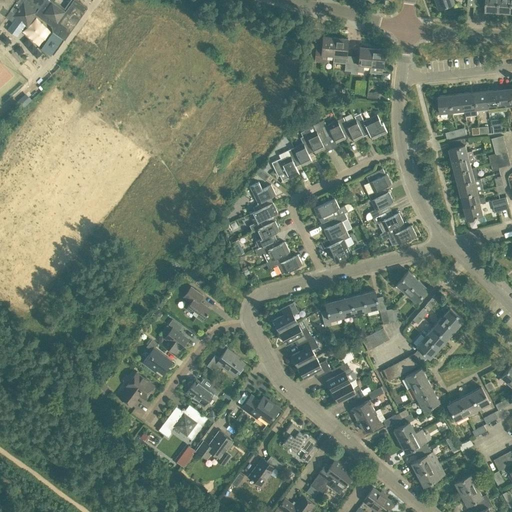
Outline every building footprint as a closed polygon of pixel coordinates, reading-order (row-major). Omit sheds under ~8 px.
[(11,0),(0,0),(0,20),(4,15),(0,12),(0,7),(2,4),(7,8),(11,0)] [(28,22),(35,12),(52,25),(53,31),(64,38),(64,39),(64,40),(87,7),(78,0),(76,3),(72,0),(69,0),(64,7),(53,0),(16,0),(10,10),(7,15),(13,20),(16,16),(26,22),(28,22)] [(454,0),(436,0),(440,9),(455,3),(454,0)] [(479,0),(479,1),(485,2),(485,11),(498,11),(498,0),(479,0)] [(511,0),(498,0),(498,11),(511,12),(511,0)] [(42,29),(44,22),(37,21),(35,28),(42,29)] [(31,26),(26,31),(30,36),(35,31),(31,26)] [(333,55),(335,37),(323,36),(321,49),(316,48),(315,61),(326,62),(327,55),(333,55)] [(348,38),(335,37),(333,55),(346,57),(344,71),(351,71),(352,59),(346,58),(348,38)] [(352,59),(351,71),(350,74),(357,74),(357,72),(363,72),(363,65),(370,66),(372,48),(372,47),(371,47),(361,44),(360,46),(358,59),(352,59)] [(372,48),(370,66),(370,72),(382,73),(385,49),(372,48)] [(24,92),(30,98),(38,88),(33,83),(24,92)] [(505,88),(487,90),(489,107),(490,112),(507,111),(506,105),(507,105),(505,88)] [(487,90),(475,92),(477,108),(489,107),(487,90)] [(379,100),(380,93),(367,91),(366,98),(379,100)] [(475,92),(463,93),(465,110),(466,114),(466,116),(477,115),(477,108),(475,92)] [(463,93),(451,94),(453,111),(465,110),(463,93)] [(453,111),(451,94),(439,96),(441,112),(448,112),(449,117),(453,116),(452,111),(453,111)] [(355,118),(363,136),(364,136),(363,135),(368,132),(372,139),(387,132),(383,122),(381,123),(377,114),(364,121),(361,115),(355,118)] [(363,136),(355,118),(346,123),(343,117),(337,120),(345,137),(345,136),(350,134),(354,141),(363,136)] [(323,120),(319,122),(327,140),(333,137),(336,143),(346,138),(345,136),(345,137),(337,120),(326,125),(323,120)] [(327,140),(319,122),(313,125),(303,129),(304,130),(313,149),(315,153),(325,148),(322,142),(327,140)] [(502,124),(493,125),(494,132),(503,131),(502,124)] [(466,127),(458,129),(459,136),(468,134),(466,127)] [(459,136),(458,129),(445,132),(447,140),(459,136)] [(303,143),(293,147),(300,162),(302,166),(312,161),(307,152),(313,149),(304,130),(300,132),(302,137),(300,137),(303,143)] [(493,145),(505,142),(504,136),(491,138),(493,145)] [(472,150),(468,151),(466,145),(464,146),(462,139),(448,142),(452,160),(474,155),(472,150)] [(506,147),(505,142),(493,145),(495,150),(506,147)] [(300,162),(293,147),(287,150),(290,156),(281,160),(280,158),(271,162),(278,176),(280,175),(282,180),(289,177),(289,178),(299,174),(295,165),(300,162)] [(508,153),(506,147),(495,150),(495,153),(496,156),(508,153)] [(496,156),(495,153),(488,155),(490,163),(509,158),(508,153),(496,156)] [(474,155),(452,160),(455,172),(472,167),(471,162),(475,161),(474,155)] [(509,158),(490,163),(493,171),(500,169),(499,168),(511,165),(509,158)] [(472,167),(455,172),(458,183),(478,178),(477,174),(478,173),(477,166),(472,167)] [(264,180),(269,175),(270,174),(260,167),(255,173),(264,180)] [(385,193),(382,187),(391,183),(387,173),(385,174),(382,168),(366,176),(369,182),(364,184),(369,193),(368,194),(371,200),(385,193)] [(497,186),(504,184),(501,176),(495,178),(497,186)] [(481,177),(478,178),(458,183),(461,195),(483,190),(484,189),(481,177)] [(271,203),(269,198),(276,194),(271,184),(262,189),(258,181),(249,185),(258,204),(253,207),(255,211),(271,203)] [(506,192),(504,184),(497,186),(499,194),(506,192)] [(486,201),(483,190),(461,195),(464,207),(481,203),(486,201)] [(385,193),(371,200),(375,209),(370,212),(372,218),(389,210),(386,205),(393,201),(389,191),(385,193)] [(495,212),(508,208),(509,208),(506,196),(491,200),(495,212)] [(328,220),(344,212),(341,206),(336,209),(331,199),(313,208),(318,218),(323,216),(325,222),(328,220)] [(271,203),(255,211),(249,214),(254,223),(249,225),(251,231),(257,229),(275,221),(272,215),(277,212),(273,202),(271,203)] [(481,203),(464,207),(467,219),(484,214),(481,203)] [(389,210),(372,218),(375,224),(378,223),(382,232),(403,222),(399,212),(392,216),(389,210)] [(328,220),(331,226),(324,229),(328,239),(330,238),(346,230),(342,221),(347,218),(344,212),(328,220)] [(275,221),(257,229),(261,238),(256,241),(258,247),(259,247),(276,239),(274,233),(279,230),(275,221)] [(403,222),(382,232),(380,234),(383,240),(388,237),(392,245),(398,244),(416,235),(411,225),(404,229),(402,223),(403,222)] [(330,238),(332,244),(325,247),(330,257),(336,254),(338,260),(351,254),(344,239),(349,236),(346,230),(330,238)] [(259,247),(258,247),(254,249),(257,255),(263,253),(267,262),(288,252),(289,251),(285,241),(279,244),(276,239),(259,247)] [(244,252),(242,248),(234,251),(236,256),(244,252)] [(288,252),(267,262),(265,263),(268,269),(277,265),(281,274),(284,273),(302,264),(297,254),(291,257),(288,252)] [(406,292),(418,279),(408,271),(396,284),(406,292)] [(427,288),(418,279),(406,292),(415,301),(427,288)] [(207,312),(210,309),(199,300),(202,296),(191,287),(184,296),(191,302),(186,308),(202,319),(206,314),(207,314),(208,313),(207,312)] [(377,297),(375,289),(363,293),(367,311),(380,308),(381,311),(387,310),(383,296),(377,297)] [(367,311),(363,293),(350,296),(355,314),(367,311)] [(435,294),(427,304),(432,308),(440,299),(435,294)] [(350,296),(338,299),(342,317),(355,314),(350,296)] [(342,317),(338,299),(325,302),(327,310),(321,312),(324,326),(331,324),(330,320),(342,317)] [(279,331),(297,322),(293,314),(298,312),(293,302),(280,309),(283,314),(273,319),(279,331)] [(398,307),(393,308),(395,321),(401,320),(398,307)] [(423,307),(418,313),(423,317),(427,312),(423,307)] [(441,317),(455,329),(463,319),(450,307),(441,317)] [(393,308),(387,310),(390,322),(395,321),(393,308)] [(387,310),(381,311),(380,312),(383,324),(390,322),(387,310)] [(423,317),(418,313),(412,319),(417,323),(423,317)] [(455,329),(441,317),(433,327),(446,339),(455,329)] [(164,338),(166,339),(163,344),(175,353),(178,348),(180,349),(188,338),(178,331),(182,326),(172,319),(168,324),(172,327),(164,338)] [(297,322),(279,331),(286,343),(295,338),(298,343),(311,336),(306,327),(301,330),(297,322)] [(383,327),(378,330),(384,341),(389,339),(383,327)] [(446,339),(433,327),(424,336),(438,348),(446,339)] [(378,330),(373,333),(379,344),(384,341),(378,330)] [(379,344),(373,333),(367,336),(373,347),(379,344)] [(311,336),(298,343),(299,344),(301,343),(304,348),(292,355),(297,365),(315,356),(312,350),(318,346),(313,336),(312,337),(311,336)] [(373,347),(367,336),(362,339),(368,350),(373,347)] [(438,348),(424,336),(416,346),(418,348),(415,352),(420,363),(427,356),(429,358),(438,348)] [(157,369),(162,373),(171,361),(154,348),(157,343),(152,339),(146,346),(152,350),(143,362),(155,371),(157,369)] [(343,351),(352,370),(367,362),(358,344),(343,351)] [(235,355),(227,349),(220,358),(215,355),(207,365),(214,371),(219,364),(235,376),(244,363),(234,356),(235,355)] [(420,363),(415,352),(410,355),(415,366),(420,363)] [(415,366),(410,355),(404,358),(410,369),(415,366)] [(315,356),(297,365),(303,377),(316,371),(319,376),(331,370),(326,360),(319,363),(315,356)] [(404,358),(399,361),(405,372),(410,369),(404,358)] [(399,361),(393,364),(399,375),(405,372),(399,361)] [(332,391),(350,381),(355,378),(356,376),(353,372),(351,371),(346,362),(333,369),(336,375),(326,380),(332,391)] [(511,385),(511,383),(511,363),(501,376),(511,385)] [(393,364),(388,367),(394,377),(399,375),(393,364)] [(394,377),(388,367),(383,370),(388,380),(394,377)] [(412,387),(428,379),(422,367),(406,376),(412,387)] [(136,372),(127,385),(128,386),(120,397),(131,405),(139,395),(144,398),(153,385),(136,372)] [(219,389),(210,382),(206,386),(196,379),(187,392),(204,405),(213,392),(215,394),(219,389)] [(428,379),(412,387),(418,398),(434,390),(428,379)] [(98,386),(105,391),(108,386),(102,381),(98,386)] [(350,381),(332,391),(338,401),(348,396),(351,402),(364,395),(359,385),(353,388),(350,381)] [(490,381),(484,384),(488,391),(494,388),(490,381)] [(371,399),(386,391),(382,385),(368,393),(371,399)] [(481,386),(470,392),(478,408),(489,402),(481,386)] [(97,388),(91,396),(95,399),(101,391),(97,388)] [(230,400),(233,395),(225,390),(222,394),(230,400)] [(434,390),(418,398),(424,410),(440,402),(434,390)] [(470,392),(458,398),(467,414),(478,408),(470,392)] [(398,394),(393,397),(396,404),(402,401),(398,394)] [(269,422),(279,408),(263,396),(259,402),(250,395),(242,407),(256,418),(259,414),(269,422)] [(467,414),(458,398),(447,404),(455,420),(467,414)] [(509,404),(507,399),(506,398),(495,404),(498,410),(509,404)] [(357,420),(375,411),(369,399),(351,409),(357,420)] [(390,399),(378,405),(381,411),(393,405),(390,399)] [(176,406),(158,430),(168,437),(171,433),(171,430),(174,426),(182,432),(184,429),(188,428),(195,434),(207,418),(189,404),(185,410),(184,409),(182,410),(176,406)] [(402,418),(409,414),(406,409),(399,412),(402,418)] [(381,422),(375,411),(357,420),(363,432),(381,422)] [(497,417),(495,412),(494,411),(483,417),(486,423),(497,417)] [(402,418),(398,419),(398,420),(401,426),(394,429),(400,441),(422,429),(422,428),(415,431),(410,421),(414,419),(411,413),(409,414),(402,418)] [(398,420),(398,419),(395,414),(383,420),(386,426),(398,420)] [(299,447),(306,452),(302,458),(308,462),(319,448),(314,445),(317,441),(306,433),(305,432),(304,432),(303,433),(302,433),(299,431),(300,429),(292,422),(283,435),(287,438),(282,444),(289,449),(290,447),(296,451),(299,447)] [(483,424),(472,431),(475,436),(486,430),(483,424)] [(429,441),(422,429),(400,441),(406,453),(413,449),(416,453),(429,446),(427,442),(429,441)] [(206,458),(211,452),(218,457),(217,460),(224,465),(231,455),(224,450),(232,440),(220,431),(209,445),(204,441),(196,451),(206,458)] [(258,440),(260,434),(252,431),(250,437),(258,440)] [(461,451),(473,445),(470,439),(458,445),(461,451)] [(473,445),(461,451),(464,456),(476,450),(473,445)] [(429,446),(416,453),(419,459),(411,463),(417,474),(440,462),(434,451),(432,452),(429,446)] [(476,450),(464,456),(467,462),(479,456),(476,450)] [(504,453),(499,456),(505,467),(510,465),(504,453)] [(282,464),(271,455),(266,461),(262,458),(248,476),(251,478),(251,479),(252,480),(253,479),(261,485),(274,467),(278,470),(282,464)] [(505,467),(499,456),(493,459),(499,471),(505,467)] [(329,467),(326,464),(319,473),(329,480),(331,478),(344,487),(351,476),(351,477),(353,475),(346,469),(348,466),(336,458),(329,467)] [(446,474),(440,462),(417,474),(423,486),(446,474)] [(504,481),(498,470),(492,474),(497,484),(504,481)] [(244,476),(239,472),(231,483),(236,486),(244,476)] [(461,493),(477,485),(471,474),(455,482),(461,493)] [(327,487),(325,485),(315,478),(310,485),(314,488),(319,491),(323,494),(327,487)] [(482,497),(477,485),(461,493),(467,505),(473,501),(476,506),(489,499),(487,494),(482,497)] [(373,488),(363,501),(378,511),(385,511),(393,502),(373,488)] [(506,501),(511,497),(511,496),(508,490),(502,493),(506,501)] [(294,506),(284,498),(278,506),(285,511),(309,511),(315,504),(302,495),(294,506)] [(489,499),(476,506),(479,511),(478,511),(490,511),(488,507),(492,505),(489,499)]
